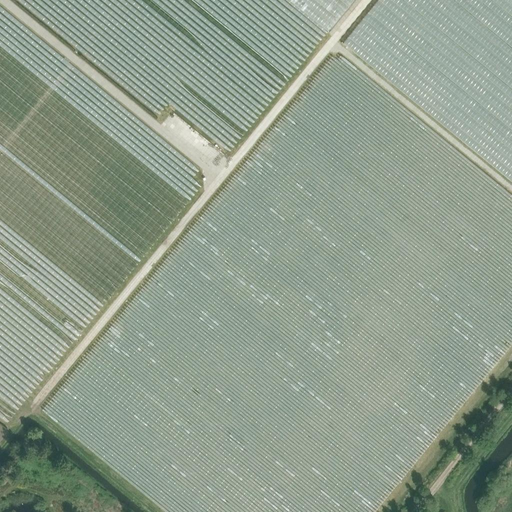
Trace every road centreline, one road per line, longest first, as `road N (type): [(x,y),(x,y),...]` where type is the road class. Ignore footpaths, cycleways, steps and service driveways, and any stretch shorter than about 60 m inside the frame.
road 1 (track): [(125,511),(31,432)]
road 2 (track): [(435,484),(511,389)]
